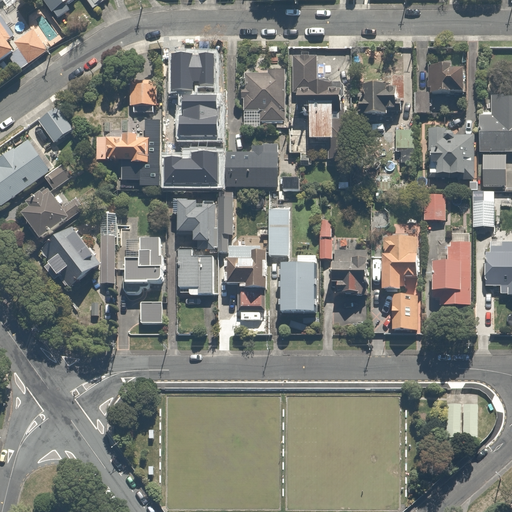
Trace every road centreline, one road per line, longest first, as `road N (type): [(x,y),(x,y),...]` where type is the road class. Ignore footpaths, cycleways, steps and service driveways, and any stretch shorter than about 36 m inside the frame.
road 1 (residential): [(0,119),(120,32),(143,25),(511,22)]
road 2 (residential): [(511,375),(185,366),(100,379),(56,403)]
road 3 (residential): [(56,403),(136,511)]
road 4 (residential): [(56,403),(22,439),(1,511)]
